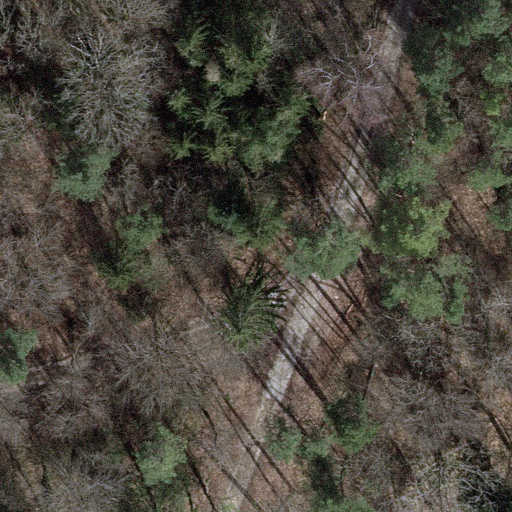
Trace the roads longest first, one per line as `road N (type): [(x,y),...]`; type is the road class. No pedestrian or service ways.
road 1 (track): [(230,511),(403,0)]
road 2 (track): [(299,321),(0,388)]
